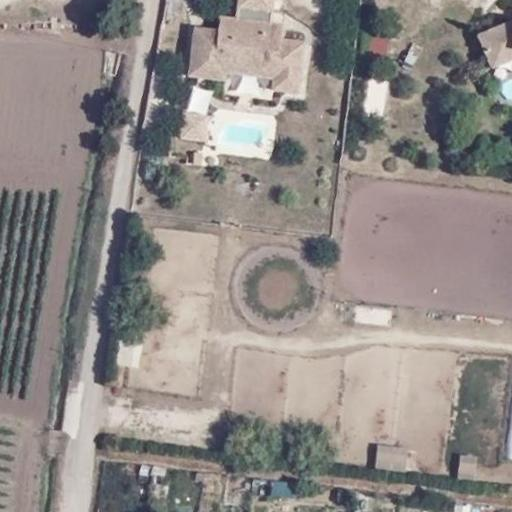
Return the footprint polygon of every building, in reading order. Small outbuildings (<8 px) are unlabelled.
[(282,41),(283,26),(273,25),(276,0),(241,0),(241,8),(239,22),(223,20),(222,32),(197,30),(192,77),(227,81),(228,73),(277,79),(276,91),(301,94),(306,44),(282,41)] [(363,24),(365,62),(389,61),(387,23),(363,24)] [(511,24),(481,37),(495,69),(511,61),(511,24)] [(501,450),(509,354),(460,350),(459,373),(456,373),(454,389),(469,391),(468,410),(490,412),(487,449),(501,450)] [(511,460),(511,382),(503,459),(511,460)] [(405,473),(407,449),(375,446),(373,470),(405,473)] [(456,459),(458,482),(476,481),(475,458),(456,459)] [(252,481),(251,496),(283,498),(284,482),(252,481)]
